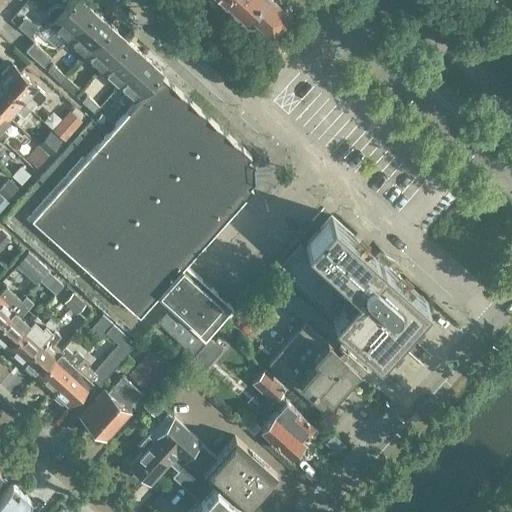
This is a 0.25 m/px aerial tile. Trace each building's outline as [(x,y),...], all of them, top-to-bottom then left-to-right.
[(83,0),(69,0),(63,7),(58,5),(53,6),(49,10),(49,15),(51,20),(49,23),(67,39),(94,10),(83,0)] [(275,35),(293,14),(276,0),(233,0),(249,14),(250,13),(275,35)] [(110,24),(94,10),(67,39),(83,54),(110,24)] [(127,40),(110,24),(83,54),(101,70),(127,40)] [(127,40),(101,70),(117,85),(144,55),(127,40)] [(32,41),(25,49),(43,66),(51,57),(32,41)] [(161,71),(144,55),(117,85),(134,100),(160,72),(161,71)] [(40,79),(43,76),(24,59),(21,62),(40,79)] [(12,63),(0,76),(0,80),(29,107),(35,100),(29,94),(37,85),(12,63)] [(60,80),(65,74),(53,63),(47,69),(60,80)] [(60,80),(72,91),(77,85),(65,74),(60,80)] [(154,123),(183,91),(166,75),(137,107),(154,123)] [(29,107),(0,80),(0,108),(8,116),(16,107),(23,113),(29,107)] [(171,138),(200,106),(183,91),(154,123),(171,138)] [(86,94),(81,100),(94,111),(99,105),(86,94)] [(8,116),(0,108),(0,136),(1,137),(7,130),(1,125),(8,116)] [(62,137),(77,120),(68,112),(53,128),(62,137)] [(101,112),(98,116),(96,118),(108,129),(113,123),(101,112)] [(92,115),(85,123),(94,131),(101,123),(92,115)] [(133,128),(126,136),(135,144),(142,136),(133,128)] [(75,134),(67,143),(75,150),(83,142),(75,134)] [(117,135),(103,150),(136,179),(149,164),(117,135)] [(38,143),(48,152),(54,145),(44,136),(38,143)] [(142,136),(135,144),(144,152),(151,144),(142,136)] [(67,143),(59,152),(67,159),(75,150),(67,143)] [(103,150),(90,164),(123,194),(136,179),(103,150)] [(313,199),(266,157),(224,204),(271,247),(313,199)] [(49,163),(41,172),(49,179),(57,170),(49,163)] [(90,164),(78,178),(110,208),(123,194),(90,164)] [(41,172),(33,180),(41,188),(49,179),(41,172)] [(65,192),(97,222),(110,208),(78,178),(65,192)] [(0,192),(6,198),(12,192),(3,184),(0,186),(0,192)] [(25,192),(17,201),(25,208),(33,200),(25,192)] [(52,207),(84,236),(97,222),(65,192),(52,207)] [(17,201),(9,210),(17,217),(25,208),(17,201)] [(52,207),(39,221),(72,250),(84,236),(52,207)] [(247,242),(214,212),(201,227),(233,257),(247,242)] [(373,251),(361,241),(331,214),(305,243),(356,289),(332,316),(377,356),(427,301),(386,264),(388,262),(393,267),(397,262),(373,240),(369,245),(374,250),(373,251)] [(26,235),(59,264),(72,250),(39,221),(26,235)] [(0,229),(0,246),(10,235),(2,227),(0,229)] [(233,257),(201,227),(188,241),(221,271),(233,257)] [(102,280),(132,248),(116,234),(87,266),(102,280)] [(207,286),(221,271),(188,241),(174,256),(207,286)] [(117,293),(146,260),(132,248),(102,280),(117,293)] [(27,250),(18,260),(37,278),(47,268),(27,250)] [(259,252),(252,261),(260,268),(267,260),(259,252)] [(131,306),(160,273),(146,260),(117,293),(131,306)] [(55,292),(63,283),(48,269),(39,278),(55,292)] [(146,319),(175,287),(160,273),(131,305),(146,319)] [(245,277),(237,286),(245,293),(253,284),(245,277)] [(88,279),(81,286),(90,295),(97,287),(88,279)] [(0,290),(0,322),(22,299),(6,284),(0,290)] [(237,286),(229,294),(237,302),(245,293),(237,286)] [(97,287),(90,295),(100,303),(106,296),(97,287)] [(71,306),(79,297),(73,292),(65,300),(71,306)] [(22,299),(0,322),(0,341),(6,347),(29,322),(20,314),(29,305),(33,300),(26,294),(22,299)] [(77,311),(85,302),(79,297),(71,306),(77,311)] [(113,308),(106,316),(115,324),(122,316),(113,308)] [(156,321),(190,351),(192,352),(202,340),(167,309),(156,321)] [(102,313),(99,316),(89,327),(99,335),(104,329),(105,330),(112,322),(102,313)] [(29,322),(6,347),(21,361),(52,326),(57,322),(49,315),(37,329),(29,322)] [(122,316),(115,324),(124,332),(131,325),(122,316)] [(349,387),(367,368),(347,350),(343,355),(305,321),(269,361),(322,409),(331,399),(332,400),(346,384),(349,387)] [(112,322),(105,330),(118,342),(104,357),(114,365),(135,342),(112,322)] [(52,326),(21,361),(37,375),(59,350),(51,342),(59,333),(52,326)] [(59,350),(37,375),(52,389),(83,354),(76,348),(73,351),(65,344),(59,350)] [(147,350),(127,372),(137,381),(157,358),(147,350)] [(83,354),(52,389),(68,403),(96,372),(87,364),(90,361),(83,354)] [(157,358),(137,381),(149,392),(164,375),(160,371),(165,365),(157,358)] [(302,435),(313,423),(285,398),(279,393),(285,386),(264,367),(252,380),(273,399),(270,402),(276,407),(260,425),(290,452),(292,450),(296,449),(303,442),(302,438),(303,437),(302,435)] [(188,387),(194,381),(181,370),(176,376),(188,387)] [(81,415),(93,426),(132,382),(123,374),(108,391),(105,388),(81,415)] [(132,382),(93,426),(105,437),(129,410),(126,407),(141,390),(132,382)] [(149,480),(164,464),(174,472),(177,468),(176,467),(200,440),(173,415),(130,463),(149,480)] [(242,505),(273,470),(237,437),(218,458),(211,452),(210,453),(199,443),(187,457),(242,505)] [(174,472),(168,478),(199,505),(193,511),(235,511),(242,505),(187,457),(177,468),(174,472)] [(0,476),(0,492),(13,479),(5,472),(0,476)] [(19,511),(31,500),(11,482),(0,494),(0,511),(19,511)]
